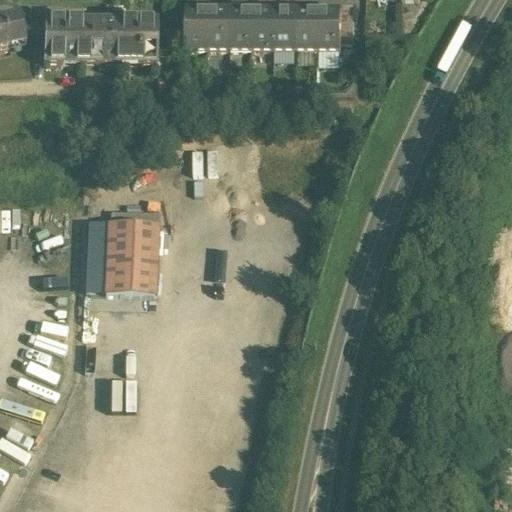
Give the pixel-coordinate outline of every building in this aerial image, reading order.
[(403,0),(404,3),(403,15),(420,15),(429,0),(403,0)] [(210,22),(187,21),(186,63),(209,64),(210,22)] [(232,22),(210,22),(209,64),(231,64),(232,22)] [(254,23),(232,22),(231,64),(253,65),(254,23)] [(276,23),(254,23),(253,65),(275,65),(276,23)] [(298,24),(276,23),(275,65),(297,66),(298,24)] [(18,24),(0,28),(0,59),(10,57),(9,54),(23,52),(18,24)] [(320,24),(298,24),(297,66),(319,66),(320,24)] [(343,25),(320,24),(319,66),(342,67),(343,59),(343,35),(343,25)] [(156,32),(45,29),(44,74),(155,76),(156,32)] [(355,35),(343,35),(343,59),(354,59),(355,35)] [(157,231),(109,229),(105,301),(153,304),(157,231)]
